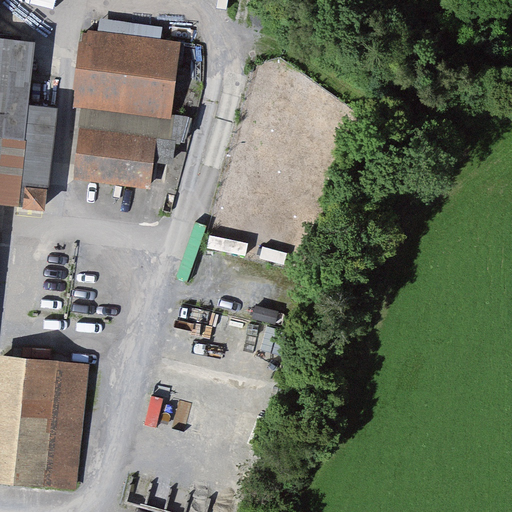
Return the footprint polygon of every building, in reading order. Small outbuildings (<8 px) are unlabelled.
[(0,0),(0,213),(1,204),(23,206),(25,187),(53,190),(60,110),(31,107),(37,44),(0,40),(0,0)] [(181,43),(84,33),(75,110),(173,121),(181,43)] [(155,140),(85,131),(79,180),(149,188),(155,140)] [(57,155),(56,174),(76,175),(76,155),(57,155)] [(46,253),(17,250),(9,320),(38,323),(46,253)] [(83,314),(55,310),(52,335),(80,338),(83,314)] [(95,366),(0,354),(0,477),(81,487),(95,366)] [(169,363),(161,399),(271,426),(280,390),(169,363)]
